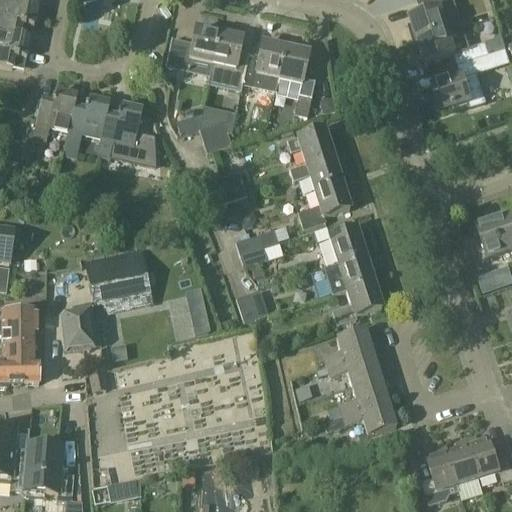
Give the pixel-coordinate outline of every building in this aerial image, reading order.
[(460,31),(450,0),(424,0),(416,3),(419,12),(411,15),(413,21),(410,22),(417,45),(460,31)] [(0,36),(30,43),(30,42),(18,40),(21,28),(32,30),(37,10),(0,1),(0,36)] [(470,53),(463,31),(461,32),(460,31),(417,45),(425,68),(455,58),(470,54),(470,53)] [(211,71),(218,38),(194,33),(191,50),(171,46),(171,44),(170,44),(164,73),(165,73),(165,71),(186,76),(189,66),(211,71)] [(25,63),(30,43),(0,36),(0,70),(11,73),(14,60),(25,63)] [(241,44),(218,38),(211,71),(206,91),(207,91),(208,90),(239,96),(238,98),(239,98),(248,60),(247,59),(246,61),(238,59),(241,44)] [(274,97),(277,84),(284,53),(261,48),(251,92),(274,97)] [(470,54),(455,58),(459,70),(470,66),(487,60),(489,60),(488,59),(485,48),(470,53),(470,54)] [(284,53),(277,84),(274,97),(275,97),(276,96),(298,101),(294,120),(306,123),(312,97),(300,95),(308,58),(284,53)] [(462,81),(432,91),(440,117),(470,107),(471,111),(484,107),(475,78),(491,73),(487,60),(470,66),(459,70),(462,81)] [(64,151),(76,100),(55,96),(53,107),(40,104),(31,143),(45,146),(48,133),(67,137),(64,151)] [(76,100),(64,151),(77,154),(80,140),(99,145),(96,158),(97,158),(108,108),(88,103),(85,114),(73,112),(76,100)] [(324,105),(321,111),(322,118),(334,115),(331,104),(324,105)] [(108,108),(97,158),(110,161),(113,148),(132,153),(141,115),(120,110),(118,122),(106,119),(108,108)] [(185,121),(183,133),(195,136),(197,124),(185,121)] [(222,127),(198,135),(202,147),(226,139),(222,127)] [(305,170),(331,161),(323,134),(285,146),(289,159),(300,155),(305,170)] [(202,147),(206,159),(230,151),(226,139),(202,147)] [(309,183),(313,196),(340,188),(331,161),(305,170),(289,175),(293,188),(309,183)] [(218,197),(242,190),(238,177),(214,185),(218,197)] [(349,214),(340,188),(313,196),(318,212),(297,219),(303,237),(324,230),(322,223),(349,214)] [(246,202),(242,190),(218,197),(222,210),(246,202)] [(35,199),(33,211),(49,214),(51,202),(35,199)] [(252,216),(239,220),(243,234),(250,231),(255,223),(252,216)] [(488,261),(511,252),(511,221),(510,218),(477,230),(488,261)] [(0,267),(9,269),(13,235),(0,233),(0,267)] [(337,269),(363,261),(355,234),(328,242),(337,269)] [(238,260),(263,253),(277,248),(273,235),(234,248),(238,260)] [(118,245),(106,248),(108,257),(120,255),(118,245)] [(263,253),(238,260),(242,272),(242,273),(249,271),(258,268),(267,265),(263,253)] [(70,314),(71,321),(59,322),(64,356),(94,353),(88,319),(95,318),(95,321),(151,310),(140,255),(83,267),(93,309),(70,314)] [(330,300),(345,295),(372,287),(363,261),(337,269),(322,274),(330,300)] [(35,264),(23,265),(23,276),(35,275),(35,264)] [(483,298),(494,294),(489,279),(478,283),(483,298)] [(350,310),(331,317),(335,330),(355,324),(354,322),(380,314),(372,287),(345,295),(350,310)] [(246,300),(254,324),(267,320),(259,296),(246,300)] [(242,328),(254,324),(246,300),(234,304),(242,328)] [(0,317),(0,329),(19,329),(19,349),(19,369),(15,369),(15,389),(38,389),(37,368),(37,316),(0,317)] [(206,324),(191,328),(194,339),(209,336),(206,324)] [(1,367),(0,366),(0,392),(5,393),(9,389),(15,389),(15,369),(19,369),(19,349),(19,329),(0,329),(1,367)] [(340,358),(324,364),(327,373),(372,359),(364,335),(336,343),(340,358)] [(346,378),(351,393),(380,384),(372,359),(327,373),(330,383),(346,378)] [(104,380),(89,383),(92,399),(107,396),(104,380)] [(326,416),(329,425),(387,407),(380,384),(351,393),(356,407),(326,416)] [(306,391),(294,394),(298,406),(309,402),(306,391)] [(387,407),(329,425),(323,427),(326,437),(362,426),(366,441),(395,432),(387,407)] [(23,497),(26,456),(26,454),(12,453),(13,442),(0,441),(0,483),(10,484),(9,496),(23,497)] [(467,445),(479,485),(500,478),(503,488),(511,485),(511,474),(507,460),(496,463),(490,446),(479,449),(475,447),(474,443),(467,445)] [(447,452),(446,452),(459,491),(460,496),(463,506),(483,499),(479,485),(467,445),(460,447),(459,455),(449,458),(447,452)] [(26,456),(23,497),(22,498),(57,501),(56,507),(71,508),(73,481),(59,479),(61,453),(42,452),(42,457),(26,456)] [(449,499),(460,496),(459,491),(446,452),(440,454),(441,457),(438,462),(427,465),(433,483),(421,487),(429,511),(446,506),(449,499)] [(192,474),(182,475),(182,491),(192,491),(192,474)] [(207,511),(232,511),(230,481),(204,483),(206,511),(207,511)]
